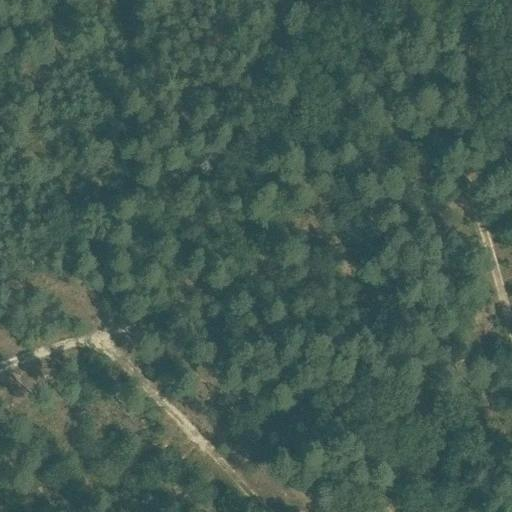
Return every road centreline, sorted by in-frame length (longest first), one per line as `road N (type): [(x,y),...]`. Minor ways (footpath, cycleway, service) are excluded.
road 1 (track): [(0,372),(466,207),(511,362)]
road 2 (track): [(254,511),(203,481),(141,417),(100,336)]
